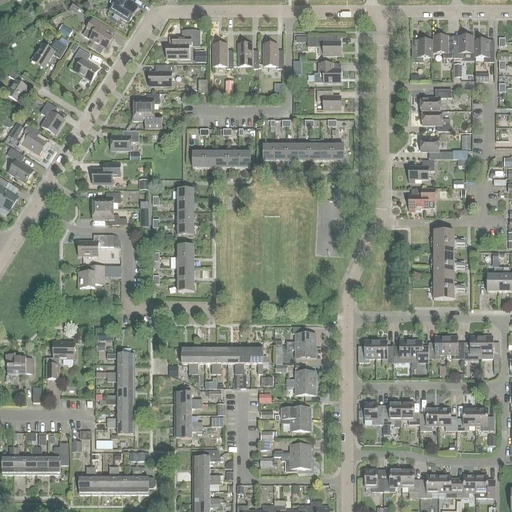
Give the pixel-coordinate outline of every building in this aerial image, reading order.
[(126,1),(126,0),(111,0),(115,3),(109,12),(128,23),(137,8),(126,1)] [(112,40),(104,35),(107,29),(92,20),(87,30),(88,30),(84,37),(89,41),(106,51),(112,40)] [(62,26),(58,32),(68,38),(72,32),(62,26)] [(183,33),(183,39),(172,39),(172,46),(168,47),(168,60),(189,60),(189,47),(199,47),(199,32),(200,33),(201,32),(196,31),(191,31),(186,31),(181,32),(181,33),(183,33)] [(308,38),(308,49),(323,49),(323,57),(340,57),(340,44),(333,44),(333,38),(308,38)] [(443,60),(453,60),(453,48),(447,48),(447,38),(434,38),(434,42),(434,48),(432,48),(432,55),(443,55),(443,60)] [(459,48),(453,48),(453,60),(464,60),(464,55),(475,55),(475,48),(472,48),(472,42),(472,38),(459,38),(459,48)] [(59,60),(67,48),(55,41),(49,50),(42,45),(31,62),(44,70),(53,56),(59,60)] [(423,59),(432,59),(432,55),(432,48),(434,48),(434,42),(418,42),(418,43),(412,42),(412,64),(423,64),(423,59)] [(494,64),(494,43),(488,43),(488,42),(472,42),(472,48),(475,48),(475,55),(475,59),(484,59),(484,64),(494,64)] [(227,52),(227,48),(214,48),(214,68),(226,68),(226,70),(233,70),(233,52),(227,52)] [(252,52),(252,48),(239,48),(239,68),(251,68),(251,70),(258,70),(258,52),(252,52)] [(277,52),(277,48),(264,48),(264,68),(277,68),(277,70),(284,70),(284,52),(277,52)] [(99,71),(86,63),(90,57),(80,50),(73,61),(79,65),(74,73),(91,83),(99,71)] [(195,52),(195,64),(206,64),(206,52),(195,52)] [(333,71),(333,65),(318,65),(318,75),(314,75),(314,84),(323,84),(341,84),(341,71),(333,71)] [(174,75),(174,66),(155,66),(155,74),(151,74),(151,87),(171,87),(171,75),(174,75)] [(18,103),(27,89),(19,83),(22,78),(12,71),(8,77),(15,82),(11,89),(9,88),(5,95),(18,103)] [(207,95),(207,82),(198,81),(198,95),(207,95)] [(421,99),(421,113),(422,113),(442,113),(440,113),(440,100),(451,100),(451,91),(435,91),(435,99),(421,99)] [(333,99),(333,92),(317,92),(317,103),(323,103),(323,112),(341,112),(341,98),(333,99)] [(134,102),(134,112),(154,112),(154,106),(160,106),(160,96),(147,96),(147,102),(134,102)] [(65,121),(53,114),(57,109),(47,103),(40,114),(47,119),(41,128),(55,137),(65,121)] [(147,122),(147,128),(147,130),(162,130),(162,128),(162,118),(154,118),(154,112),(134,112),(134,115),(132,115),(132,123),(141,123),(141,122),(147,122)] [(422,113),(422,127),(437,127),(437,133),(451,133),(451,127),(450,127),(450,120),(442,120),(442,113),(422,113)] [(17,126),(13,132),(19,135),(23,130),(17,126)] [(47,146),(36,139),(40,134),(29,127),(23,137),(27,139),(22,147),(39,158),(47,146)] [(122,139),(111,139),(111,152),(131,152),(131,144),(139,144),(139,132),(123,132),(122,139)] [(439,139),(421,139),(421,153),(435,154),(435,161),(459,161),(459,160),(465,160),(465,152),(452,152),(452,153),(439,153),(439,139)] [(286,163),(286,146),(275,147),(275,163),(286,163)] [(298,163),(298,146),(286,146),(286,163),(298,163)] [(309,163),(309,146),(298,146),(298,163),(309,163)] [(320,163),(320,146),(309,146),(309,163),(320,163)] [(332,163),(332,146),(320,146),(320,163),(332,163)] [(332,146),(332,163),(344,163),(344,146),(332,146)] [(263,147),(263,163),(275,163),(275,147),(263,147)] [(33,172),(21,164),(24,158),(11,150),(6,157),(16,163),(8,174),(25,185),(33,172)] [(204,154),(192,154),(193,170),(204,170),(204,154)] [(216,170),(216,154),(204,154),(204,170),(216,170)] [(227,170),(227,154),(216,154),(216,170),(227,170)] [(227,170),(228,170),(239,170),(239,154),(227,154),(227,170)] [(239,170),(250,170),(250,154),(239,154),(239,170)] [(409,168),(409,184),(421,184),(421,181),(428,181),(428,173),(434,173),(434,162),(422,162),(422,168),(409,168)] [(107,172),(93,172),(93,185),(112,185),(112,178),(120,178),(120,165),(107,165),(107,172)] [(0,206),(9,212),(17,198),(4,191),(8,184),(0,179),(0,206)] [(149,192),(149,181),(139,181),(139,192),(149,192)] [(463,182),(453,182),(453,190),(463,190),(463,182)] [(194,202),(194,191),(178,191),(178,202),(194,202)] [(409,197),(409,213),(421,213),(421,210),(428,210),(428,203),(434,202),(434,191),(422,191),(422,197),(409,197)] [(93,201),(93,211),(113,211),(113,205),(121,205),(121,194),(106,194),(106,201),(93,201)] [(194,202),(178,202),(178,214),(194,214),(194,202)] [(113,217),(113,211),(93,211),(93,221),(106,221),(106,227),(127,227),(127,220),(119,220),(119,217),(113,217)] [(149,211),(140,211),(140,228),(149,228),(149,211)] [(194,214),(178,214),(178,225),(194,225),(194,214)] [(178,237),(194,237),(194,225),(178,225),(178,237)] [(433,232),(433,244),(464,244),(464,240),(456,240),(456,241),(454,241),(454,232),(433,232)] [(79,243),(79,257),(98,257),(98,248),(108,248),(114,248),(114,237),(108,237),(94,237),(94,243),(79,243)] [(464,244),(433,244),(433,255),(454,255),(454,247),(456,247),(456,248),(464,248),(464,244)] [(194,247),(178,247),(178,259),(194,259),(194,247)] [(454,255),(433,255),(433,267),(464,267),(464,263),(456,263),(454,263),(454,255)] [(178,259),(178,270),(194,270),(194,259),(178,259)] [(464,267),(433,267),(433,278),(454,278),(454,270),(456,270),(464,270),(464,267)] [(95,286),(104,286),(104,268),(92,268),(92,274),(79,274),(79,290),(95,289),(95,286)] [(487,293),(498,293),(498,269),(494,269),(494,276),(487,276),(487,293)] [(510,276),(510,269),(498,269),(498,293),(510,293),(510,276)] [(178,281),(194,281),(194,270),(178,270),(178,281)] [(454,278),(433,278),(433,289),(464,289),(464,286),(456,286),(454,286),(454,278)] [(194,281),(178,281),(178,293),(194,293),(194,281)] [(464,289),(433,289),(433,301),(454,301),(454,293),(456,293),(464,293),(464,289)] [(316,335),(307,335),(307,328),(293,328),(293,335),(295,335),(295,343),(286,343),(286,348),(316,348),(316,335)] [(113,334),(98,334),(98,342),(105,342),(113,342),(113,334)] [(440,360),(440,356),(446,356),(446,338),(435,338),(435,344),(429,344),(428,348),(429,360),(440,360)] [(464,344),(458,344),(458,338),(446,338),(446,356),(452,356),(452,360),(464,360),(464,344)] [(481,338),(470,338),(470,344),(464,344),(464,360),(481,360),(481,338)] [(493,344),(493,338),(481,338),(481,360),(481,362),(493,362),(493,360),(499,360),(499,344),(493,344)] [(428,348),(422,348),(422,341),(412,342),(412,360),(417,360),(417,364),(429,364),(429,360),(428,348)] [(98,342),(97,342),(97,352),(105,352),(105,342),(98,342)] [(369,364),(369,360),(376,360),(376,342),(364,342),(364,348),(358,348),(358,365),(369,364)] [(393,348),(387,348),(387,342),(376,342),(376,360),(382,360),(382,364),(393,364),(393,348)] [(405,364),(404,360),(412,360),(412,342),(399,342),(399,348),(393,348),(393,364),(405,364)] [(58,381),(59,367),(59,360),(74,361),(75,345),(60,344),(60,343),(54,343),(53,360),(46,360),(46,381),(58,381)] [(182,365),(189,365),(189,376),(193,376),(193,348),(182,348),(182,365)] [(193,376),(198,376),(198,365),(205,365),(205,348),(193,348),(193,376)] [(205,365),(212,365),(212,376),(216,376),(216,348),(205,348),(205,365)] [(216,376),(221,376),(221,365),(228,365),(228,348),(216,348),(216,376)] [(228,365),(235,365),(235,376),(239,376),(239,348),(228,348),(228,365)] [(239,376),(244,376),(244,365),(251,365),(251,348),(239,348),(239,376)] [(258,376),(263,376),(263,348),(251,348),(251,365),(258,365),(258,376)] [(316,348),(286,348),(286,351),(295,351),(295,359),(316,359),(316,348)] [(118,360),(118,368),(135,368),(135,356),(131,356),(131,350),(122,350),(122,356),(107,356),(107,360),(118,360)] [(15,358),(15,356),(5,356),(5,369),(7,369),(7,376),(32,376),(32,360),(26,360),(26,358),(15,358)] [(179,367),(169,367),(169,378),(179,378),(179,367)] [(118,374),(107,374),(107,379),(135,379),(135,368),(118,368),(118,374)] [(286,385),(316,385),(316,373),(295,373),(295,381),(286,381),(286,385)] [(135,379),(107,379),(107,384),(118,383),(118,391),(135,391),(135,379)] [(273,380),(261,380),(261,388),(273,388),(273,380)] [(316,385),(286,385),(286,389),(295,389),(295,397),(316,397),(316,385)] [(202,401),(192,401),(192,394),(190,389),(181,389),(181,394),(175,394),(175,406),(202,406),(202,401)] [(42,405),(42,390),(34,390),(34,405),(42,405)] [(107,397),(107,402),(135,402),(135,391),(118,391),(118,397),(107,397)] [(271,404),(271,396),(259,396),(260,404),(271,404)] [(107,402),(107,407),(118,406),(118,414),(135,414),(135,402),(107,402)] [(377,407),(377,404),(365,404),(365,422),(372,422),(372,427),(383,427),(383,414),(383,407),(377,407)] [(389,407),(383,407),(383,414),(383,427),(383,437),(390,437),(390,427),(395,427),(398,429),(402,429),(402,422),(402,404),(389,404),(389,407)] [(420,433),(420,427),(420,416),(420,415),(414,415),(414,404),(402,404),(402,422),(409,422),(409,427),(414,427),(414,433),(420,433)] [(225,417),(225,405),(217,405),(217,417),(225,417)] [(175,406),(175,418),(192,417),(192,410),(202,410),(202,406),(175,406)] [(311,421),(311,409),(290,409),(290,417),(281,417),(281,421),(311,421)] [(432,433),(432,428),(438,428),(438,410),(426,410),(426,416),(420,416),(420,427),(420,433),(432,433)] [(457,421),(457,419),(451,419),(451,410),(438,410),(438,428),(445,428),(445,433),(457,433),(457,421)] [(468,433),(468,428),(475,428),(475,410),(463,410),(463,421),(457,421),(457,433),(468,433)] [(494,433),(494,419),(487,419),(487,410),(475,410),(475,428),(482,428),(482,433),(494,433)] [(107,420),(107,425),(135,425),(135,414),(118,414),(118,420),(107,420)] [(175,418),(175,429),(202,429),(202,424),(192,424),(192,417),(175,418)] [(224,420),(211,419),(211,429),(218,429),(219,429),(223,429),(224,420)] [(290,425),(290,433),(311,433),(311,421),(281,421),(281,425),(290,425)] [(135,425),(107,425),(107,430),(118,430),(118,437),(135,437),(135,425)] [(192,433),(202,433),(202,429),(175,429),(175,441),(192,440),(192,433)] [(273,441),(273,433),(261,433),(261,441),(273,441)] [(48,446),(47,434),(38,435),(39,446),(48,446)] [(270,442),(261,442),(261,452),(267,452),(270,452),(270,442)] [(82,454),(82,443),(71,444),(72,454),(82,454)] [(111,451),(111,443),(96,443),(96,451),(111,451)] [(55,460),(48,460),(48,477),(60,477),(60,467),(68,467),(68,445),(60,445),(60,449),(55,449),(55,460)] [(274,459),(281,459),(311,459),(311,446),(290,446),(290,455),(284,455),(282,453),(276,453),(274,455),(274,459)] [(9,449),(9,460),(2,460),(2,477),(14,477),(14,449),(9,449)] [(19,449),(14,449),(14,477),(25,477),(25,460),(19,460),(19,449)] [(32,449),(32,460),(25,460),(25,477),(36,477),(36,449),(32,449)] [(48,477),(48,460),(42,460),(42,449),(36,449),(36,477),(48,477)] [(210,463),(220,463),(220,458),(217,458),(217,452),(199,452),(199,458),(193,458),(193,471),(210,471),(210,463)] [(149,463),(148,454),(137,454),(137,464),(149,463)] [(261,459),(261,467),(272,467),(272,459),(261,459)] [(297,471),(311,471),(311,459),(281,459),(281,463),(285,463),(285,474),(297,474),(297,471)] [(86,469),(86,480),(79,480),(79,497),(91,497),(90,469),(86,469)] [(96,480),(96,469),(90,469),(91,497),(102,497),(102,480),(96,480)] [(109,469),(109,480),(102,480),(102,497),(114,497),(114,469),(109,469)] [(119,480),(119,469),(114,469),(114,497),(125,497),(125,480),(119,480)] [(132,469),(132,480),(125,480),(125,497),(137,496),(137,469),(132,469)] [(149,480),(142,480),(142,469),(137,469),(137,496),(149,496),(149,490),(155,490),(155,480),(149,480)] [(193,471),(193,482),(220,483),(220,477),(210,477),(210,471),(193,471)] [(384,494),(383,482),(377,482),(377,471),(365,471),(365,489),(372,489),(372,494),(384,494)] [(402,489),(402,471),(390,471),(390,482),(383,482),(384,494),(395,494),(395,489),(402,489)] [(420,494),(420,487),(420,481),(414,481),(414,471),(402,471),(402,489),(409,489),(409,494),(420,494)] [(420,487),(420,494),(420,500),(432,500),(432,495),(439,495),(439,477),(426,477),(426,482),(420,481),(420,487)] [(451,477),(439,477),(439,495),(446,495),(446,500),(457,500),(457,481),(451,481),(451,477)] [(463,481),(457,481),(457,500),(469,500),(469,495),(475,495),(475,477),(463,477),(463,481)] [(494,481),(488,481),(488,477),(475,477),(475,495),(476,495),(476,500),(494,500),(494,481)] [(193,482),(193,494),(210,494),(210,486),(220,486),(220,483),(193,482)] [(220,500),(210,500),(210,494),(193,494),(193,506),(220,505),(220,500)] [(285,511),(285,502),(274,502),(274,507),(273,511),(285,511)]
